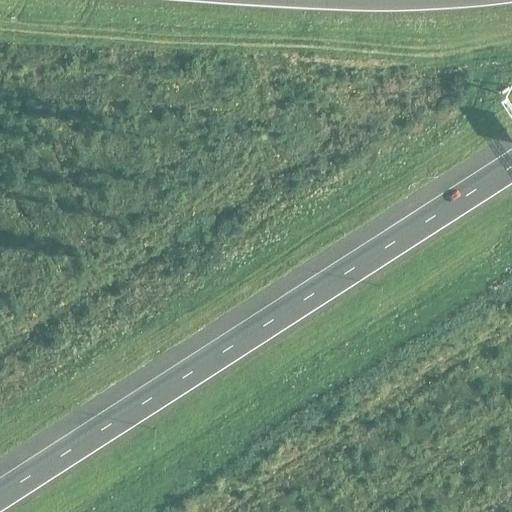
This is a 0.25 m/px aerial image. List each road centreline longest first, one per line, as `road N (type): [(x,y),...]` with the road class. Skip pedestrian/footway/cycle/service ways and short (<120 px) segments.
road 1 (motorway): [(511,170),(0,499)]
road 2 (motorway): [(488,0),(412,7),(237,0)]
